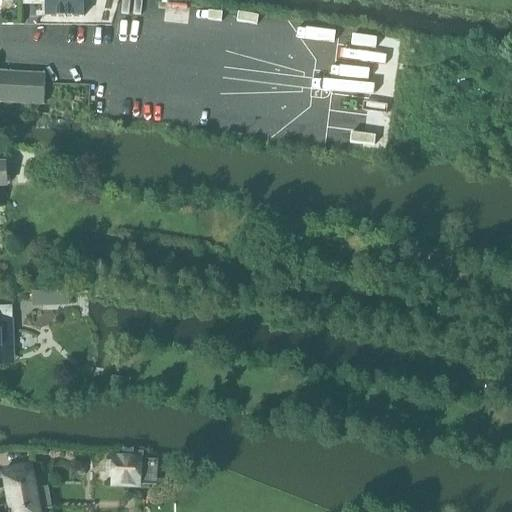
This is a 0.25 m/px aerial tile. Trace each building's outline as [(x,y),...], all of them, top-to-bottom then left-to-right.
[(0,0),(0,1),(46,2),(46,19),(85,19),(84,0),(0,0)] [(0,98),(44,101),(46,77),(0,74),(0,98)] [(68,309),(68,294),(35,294),(35,309),(68,309)] [(0,365),(3,365),(2,323),(13,323),(13,308),(0,308),(0,365)] [(114,456),(112,488),(142,490),(144,458),(114,456)] [(37,491),(33,467),(5,472),(10,511),(43,511),(53,511),(49,489),(37,491)]
